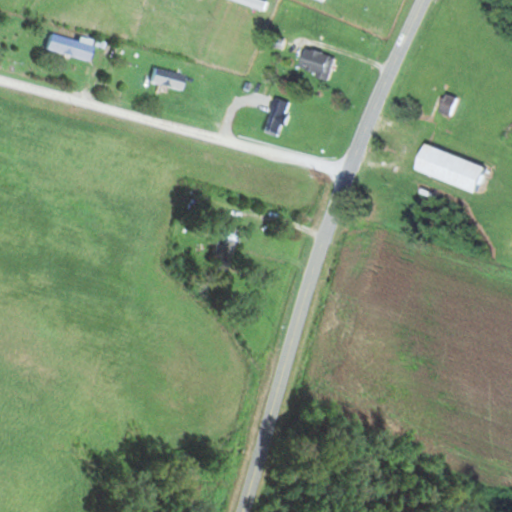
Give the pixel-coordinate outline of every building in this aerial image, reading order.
[(225,0),(263,9),(264,0),(225,0)] [(84,62),(88,46),(45,33),(40,49),(84,62)] [(147,83),(179,90),(182,75),(150,68),(147,83)] [(454,98),(441,94),(436,111),(449,115),(454,98)] [(288,103),(271,98),(259,132),(276,137),(288,103)] [(472,192),(481,165),(420,144),(411,171),(472,192)] [(209,258),(227,261),(233,228),(215,225),(209,258)]
